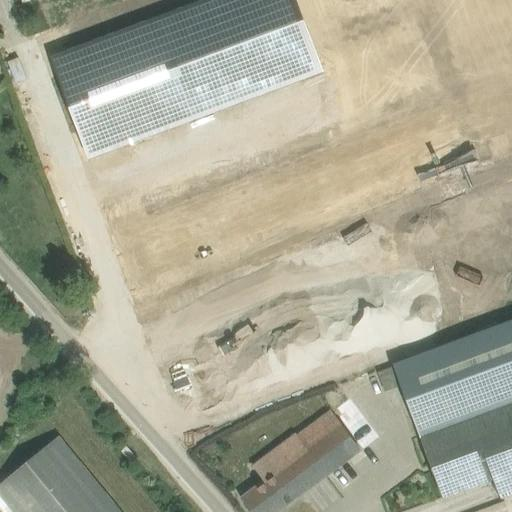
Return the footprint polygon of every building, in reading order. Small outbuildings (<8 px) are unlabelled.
[(189,0),(48,53),(88,160),(318,73),(290,0),(189,0)] [(511,0),(442,0),(490,154),(511,146),(511,0)] [(170,306),(206,401),(437,315),(401,219),(170,306)] [(511,319),(392,364),(443,501),(495,482),(501,501),(511,496),(511,319)] [(252,511),(280,511),(361,451),(330,410),(296,434),(295,433),(253,465),(265,481),(242,499),(252,511)] [(121,511),(60,436),(0,485),(0,511),(121,511)]
